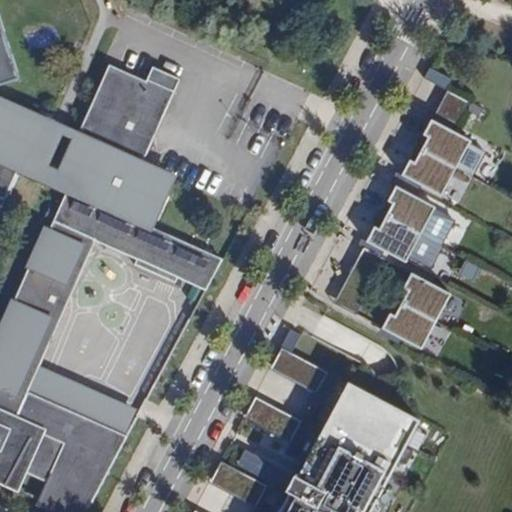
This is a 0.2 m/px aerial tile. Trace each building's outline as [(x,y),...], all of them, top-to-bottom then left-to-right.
[(0,453),(17,461),(12,469),(24,475),(44,483),(33,508),(41,511),(86,511),(126,438),(75,415),(73,420),(45,407),(39,418),(19,409),(94,241),(135,259),(133,265),(174,283),(177,278),(204,290),(221,259),(149,227),(171,177),(140,163),(173,89),(146,79),(146,81),(104,62),(74,134),(71,132),(55,169),(24,156),(38,126),(0,109),(0,453)] [(441,109),(464,116),(470,99),(447,92),(441,109)] [(470,140),(431,119),(422,134),(427,136),(414,162),(409,159),(400,174),(441,195),(470,140)] [(405,263),(435,206),(394,185),(387,201),(391,203),(378,229),(373,226),(365,241),(405,263)] [(442,246),(436,260),(455,268),(460,254),(442,246)] [(362,247),(338,303),(360,313),(384,256),(362,247)] [(450,293),(411,272),(402,288),(407,290),(394,315),(389,313),(381,328),(421,349),(450,293)] [(272,370),(317,392),(328,371),(282,349),(272,370)] [(287,492),(276,511),(369,511),(418,420),(347,382),(296,477),(292,475),(284,490),(287,492)] [(257,400),(247,419),(290,439),(299,420),(257,400)] [(246,451),(239,466),(261,476),(268,461),(246,451)] [(0,489),(15,496),(24,475),(12,469),(17,461),(0,453),(0,489)] [(221,461),(211,483),(257,505),(267,484),(221,461)]
